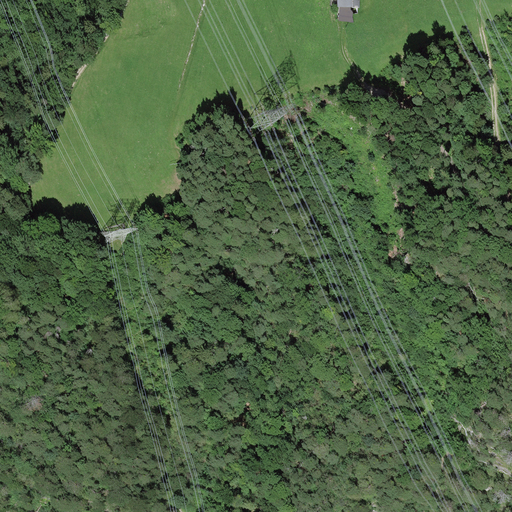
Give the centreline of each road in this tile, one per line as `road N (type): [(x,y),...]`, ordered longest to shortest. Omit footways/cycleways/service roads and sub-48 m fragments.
road 1 (track): [(14,315),(32,164),(78,71),(126,0)]
road 2 (track): [(474,217),(440,146),(363,82),(345,53),(342,17),(328,0)]
road 3 (track): [(511,208),(480,0)]
road 4 (track): [(207,0),(169,138)]
